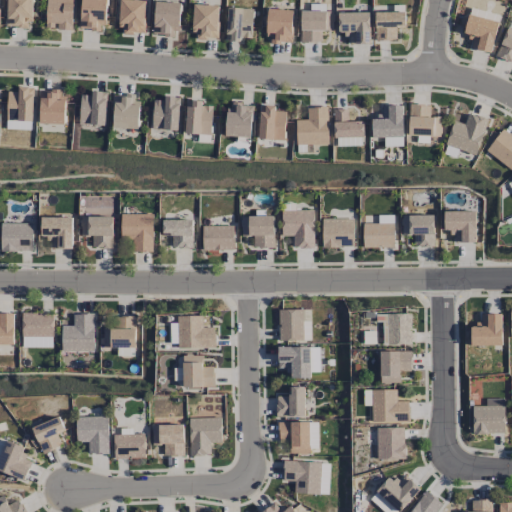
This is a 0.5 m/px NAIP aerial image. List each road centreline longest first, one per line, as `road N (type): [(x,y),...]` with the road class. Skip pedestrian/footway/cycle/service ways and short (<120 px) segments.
road 1 (residential): [(511,98),(431,73),(327,76),(0,57)]
road 2 (residential): [(0,282),(511,278)]
road 3 (residential): [(69,490),(237,484),(251,453),(248,282)]
road 4 (residential): [(444,280),(446,447),(468,468),(511,467)]
